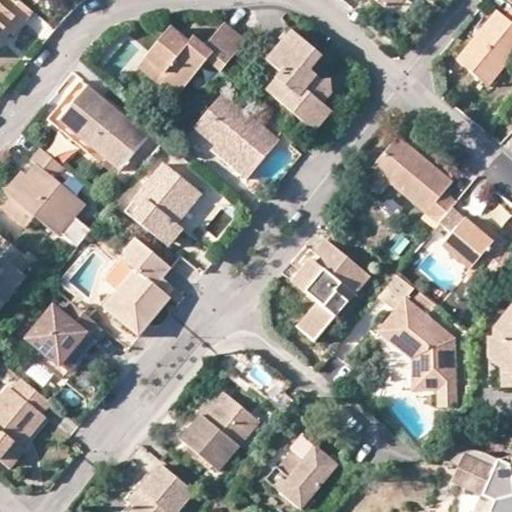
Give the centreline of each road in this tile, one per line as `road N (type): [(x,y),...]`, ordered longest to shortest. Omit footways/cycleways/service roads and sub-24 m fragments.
road 1 (residential): [(48,511),(409,86)]
road 2 (residential): [(155,0),(101,11),(0,132)]
road 3 (residential): [(409,86),(304,0)]
road 4 (residential): [(511,173),(409,86)]
